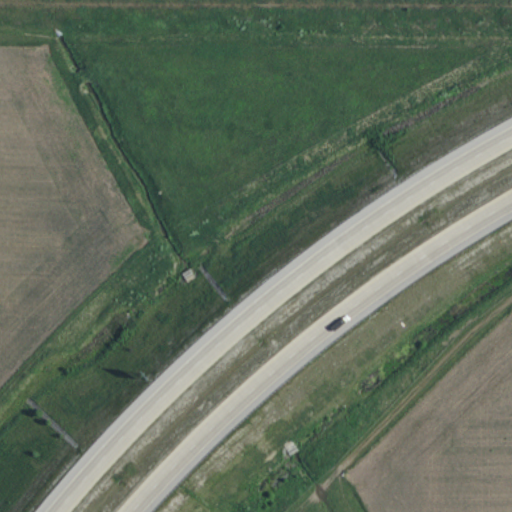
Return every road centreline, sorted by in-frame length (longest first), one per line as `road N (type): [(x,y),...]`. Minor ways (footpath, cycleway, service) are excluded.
road 1 (trunk): [(511,148),(302,294),(86,511)]
road 2 (trunk): [(163,511),(329,346),(511,215)]
